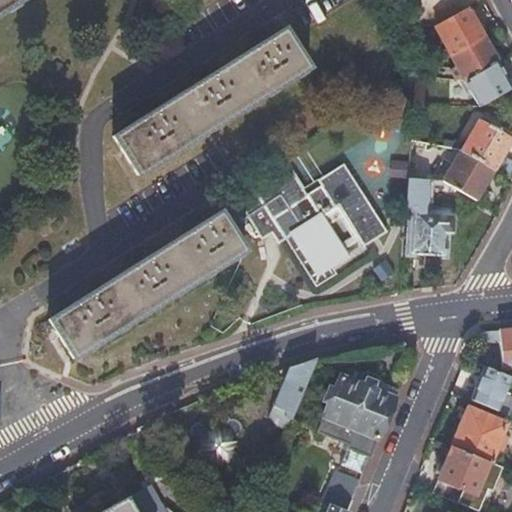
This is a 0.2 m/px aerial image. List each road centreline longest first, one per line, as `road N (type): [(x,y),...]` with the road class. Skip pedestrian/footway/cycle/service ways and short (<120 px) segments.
road 1 (residential): [(0,469),(136,395),(306,336),(466,309)]
road 2 (residential): [(377,511),(466,309)]
